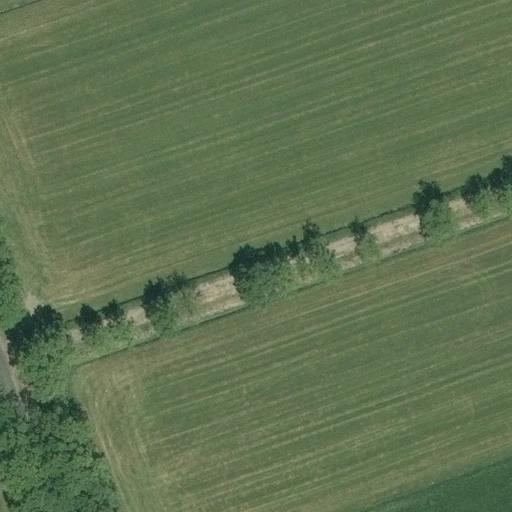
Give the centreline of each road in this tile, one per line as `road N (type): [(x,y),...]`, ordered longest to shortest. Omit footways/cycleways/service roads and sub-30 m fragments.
road 1 (track): [(511,197),(3,373)]
road 2 (unclassified): [(53,511),(0,364)]
